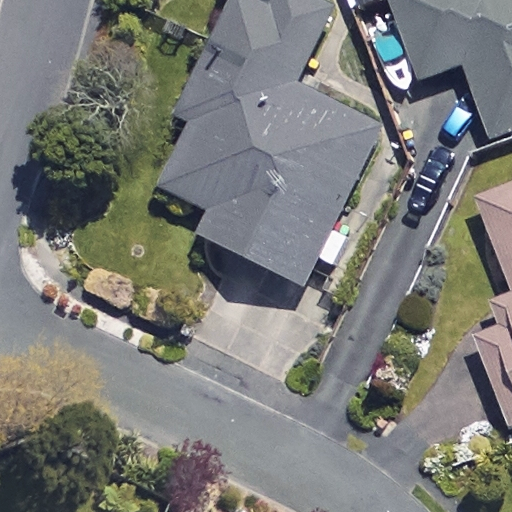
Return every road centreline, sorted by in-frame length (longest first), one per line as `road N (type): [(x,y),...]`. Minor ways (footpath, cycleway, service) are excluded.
road 1 (residential): [(0,330),(312,474),(375,511)]
road 2 (residential): [(0,158),(49,0)]
